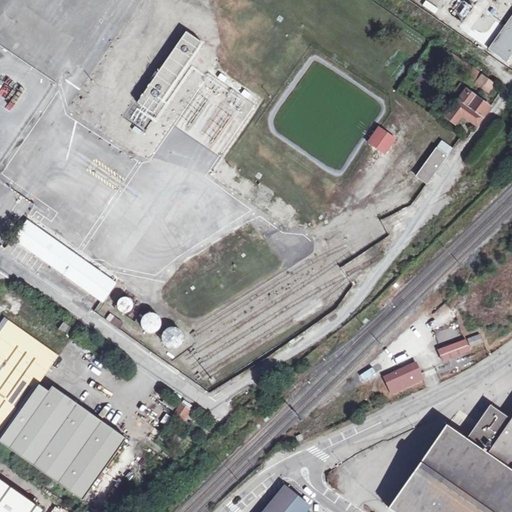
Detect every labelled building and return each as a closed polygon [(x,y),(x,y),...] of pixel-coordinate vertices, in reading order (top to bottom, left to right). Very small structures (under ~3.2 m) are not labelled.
[(423,6),(435,15),(438,10),(427,1),(423,6)] [(511,16),(489,50),(506,62),(511,54),(511,16)] [(134,104),(150,114),(199,44),(183,33),(134,104)] [(421,87),(426,90),(432,81),(428,78),(421,87)] [(488,94),(493,87),(481,79),(477,86),(488,94)] [(432,81),(426,90),(438,99),(445,89),(432,81)] [(458,103),(483,121),(490,111),(458,88),(451,98),(458,103)] [(15,96),(5,95),(3,108),(13,109),(15,96)] [(477,129),(483,121),(458,103),(446,119),(456,126),(461,118),(477,129)] [(379,127),(367,143),(368,144),(383,155),(394,139),(379,127)] [(141,134),(132,128),(129,131),(138,137),(141,134)] [(443,145),(418,180),(429,188),(454,153),(443,145)] [(101,305),(113,287),(27,225),(13,244),(101,305)] [(141,317),(144,316),(146,313),(121,295),(111,311),(136,328),(138,325),(138,321),(141,317)] [(110,315),(106,321),(119,328),(122,322),(110,315)] [(138,321),(138,325),(138,329),(140,332),(144,334),(148,335),(152,334),(155,331),(157,328),(157,324),(156,320),(153,317),(149,315),(144,316),(141,317),(138,321)] [(0,452),(77,506),(120,443),(45,392),(42,397),(38,402),(28,395),(31,390),(51,361),(0,325),(0,452)] [(67,341),(71,334),(63,328),(58,335),(67,341)] [(180,336),(176,331),(172,329),(168,329),(161,331),(157,338),(156,342),(159,349),(166,353),(169,353),(177,351),(181,344),(180,336)] [(470,344),(473,352),(485,347),(482,339),(470,344)] [(442,356),(445,364),(470,354),(467,346),(442,356)] [(426,385),(419,370),(387,383),(394,399),(426,385)] [(42,397),(31,390),(28,395),(38,402),(42,397)] [(172,417),(181,423),(188,413),(179,407),(172,417)] [(511,511),(511,419),(509,423),(489,411),(466,443),(446,430),(391,511),(511,511)] [(181,423),(172,417),(165,426),(174,432),(181,423)] [(282,492),(266,510),(268,511),(305,511),(282,492)] [(0,511),(27,511),(0,493),(0,511)]
